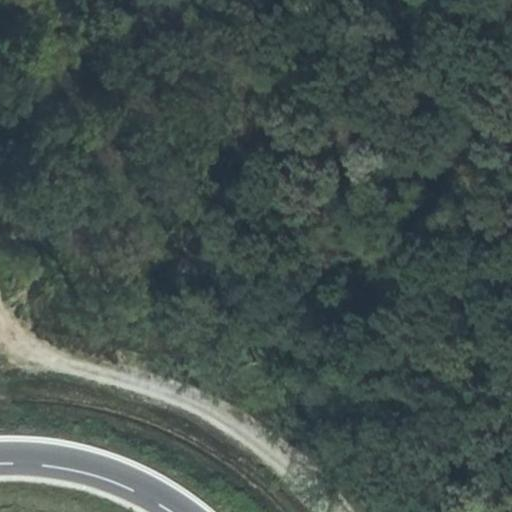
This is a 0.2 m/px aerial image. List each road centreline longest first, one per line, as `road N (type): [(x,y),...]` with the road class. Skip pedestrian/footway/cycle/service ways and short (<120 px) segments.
road 1 (track): [(329,511),(314,491),(223,420),(26,351),(0,313)]
road 2 (motorway): [(0,453),(70,459),(138,482),(186,511)]
